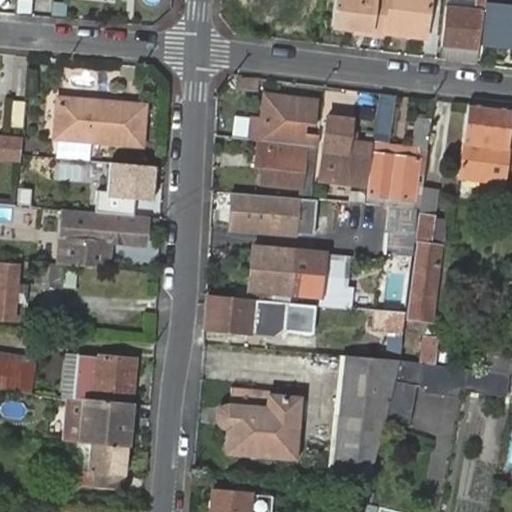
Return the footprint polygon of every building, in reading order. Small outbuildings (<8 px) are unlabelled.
[(310,25),(312,0),(272,0),(271,23),(310,25)] [(362,0),(333,0),(329,29),(369,33),(373,1),(362,0)] [(386,0),(382,35),(423,40),(427,0),(386,0)] [(480,14),(483,14),(484,6),(484,0),(474,0),(473,10),(444,8),(440,50),(477,53),(480,14)] [(483,14),(481,47),(511,49),(511,7),(484,6),(483,14)] [(263,95),(260,121),(314,128),(317,103),(263,95)] [(378,96),(373,130),(387,132),(393,97),(378,96)] [(9,100),(6,126),(19,127),(22,101),(9,100)] [(90,142),(133,145),(136,104),(88,100),(86,107),(52,104),(49,139),(56,139),(86,142),(90,142)] [(510,112),(466,106),(461,146),(496,149),(495,161),(504,162),(510,112)] [(427,141),(430,122),(415,120),(415,123),(405,122),(403,134),(413,136),(413,139),(427,141)] [(0,138),(0,159),(14,161),(16,140),(0,138)] [(56,139),(55,160),(89,163),(90,142),(86,142),(56,139)] [(496,149),(461,146),(460,157),(469,158),(495,161),(496,149)] [(341,189),(339,204),(360,206),(367,154),(336,150),(334,170),(319,168),(317,185),(341,189)] [(264,152),(262,169),(274,169),(275,153),(264,152)] [(274,169),(262,169),(260,185),(300,188),(302,155),(275,153),(274,169)] [(368,196),(419,204),(420,190),(414,188),(417,162),(373,157),(368,196)] [(460,157),(458,170),(461,170),(457,207),(469,208),(471,194),(474,195),(478,168),(467,166),(469,158),(460,157)] [(107,191),(99,191),(97,212),(136,216),(137,203),(150,204),(153,168),(109,165),(107,191)] [(220,232),(291,236),(293,195),(222,191),(220,232)] [(148,247),(150,216),(136,216),(97,212),(62,210),(58,265),(113,269),(115,245),(148,247)] [(431,226),(416,224),(413,246),(418,247),(408,313),(428,316),(439,250),(428,249),(431,226)] [(251,250),(247,291),(289,296),(290,293),(306,295),(309,255),(251,250)] [(58,265),(47,264),(45,287),(59,287),(61,266),(58,265)] [(0,319),(9,320),(14,267),(0,265),(0,319)] [(401,304),(404,272),(386,271),(383,303),(401,304)] [(252,299),(208,296),(204,334),(233,336),(236,309),(248,310),(252,310),(252,299)] [(246,337),(248,310),(236,309),(233,336),(246,337)] [(397,354),(401,313),(381,311),(379,329),(388,330),(384,354),(397,354)] [(0,391),(27,396),(34,358),(0,353),(0,391)] [(389,394),(393,379),(398,360),(344,355),(331,482),(367,485),(389,394)] [(71,402),(75,360),(62,358),(58,400),(65,401),(71,402)] [(89,403),(128,407),(132,364),(75,360),(71,402),(74,402),(80,402),(89,403)] [(393,379),(462,390),(466,369),(398,360),(393,379)] [(217,424),(220,427),(223,429),(226,430),(225,454),(294,461),(301,396),(263,394),(263,409),(229,407),(228,408),(224,409),(220,411),(217,415),(216,420),(217,424)] [(5,418),(24,415),(21,401),(3,403),(5,418)] [(123,448),(128,407),(89,403),(80,402),(74,402),(71,402),(65,401),(59,445),(76,444),(87,445),(123,448)] [(121,478),(123,448),(87,445),(83,474),(77,474),(76,490),(116,494),(117,478),(121,478)] [(208,511),(247,511),(249,496),(210,493),(208,511)]
